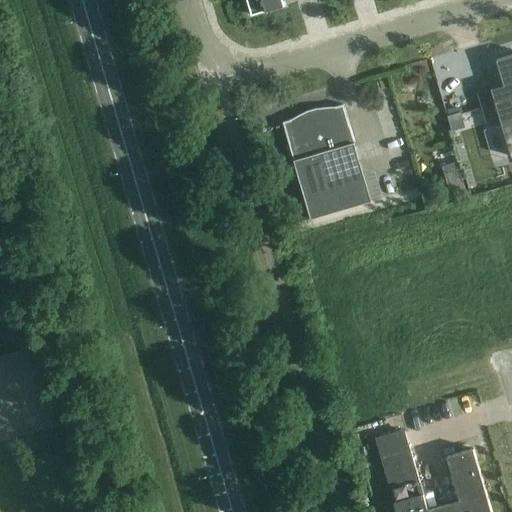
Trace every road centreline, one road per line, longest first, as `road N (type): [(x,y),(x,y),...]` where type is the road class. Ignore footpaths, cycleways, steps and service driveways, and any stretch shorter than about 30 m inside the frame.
road 1 (tertiary): [(233,511),(84,0)]
road 2 (unclassified): [(221,73),(503,0)]
